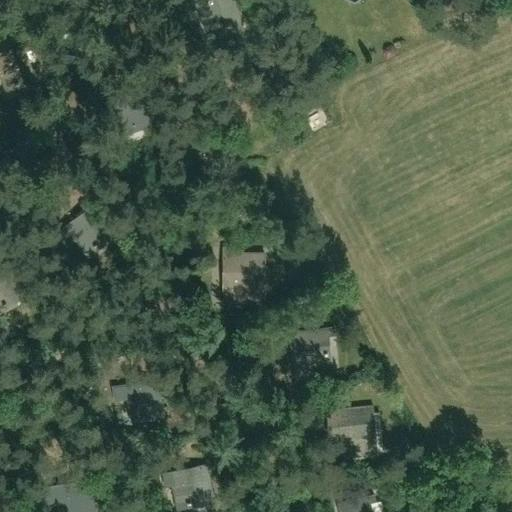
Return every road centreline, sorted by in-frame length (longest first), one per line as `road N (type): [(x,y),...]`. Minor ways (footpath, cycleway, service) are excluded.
road 1 (track): [(272,511),(266,441),(191,306)]
road 2 (unknown): [(191,306),(37,349),(0,369)]
